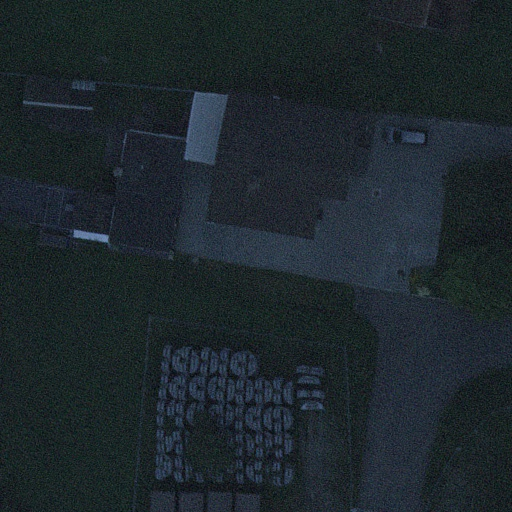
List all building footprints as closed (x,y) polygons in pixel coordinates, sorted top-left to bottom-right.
[(471,37),(479,0),(372,0),(370,15),(471,37)] [(229,160),(240,99),(198,94),(192,130),(201,133),(198,155),(229,160)] [(362,120),(240,99),(229,160),(219,213),(316,230),(323,187),(349,192),(362,120)] [(172,253),(190,141),(131,131),(113,243),(172,253)] [(110,233),(116,200),(82,194),(76,227),(110,233)]
